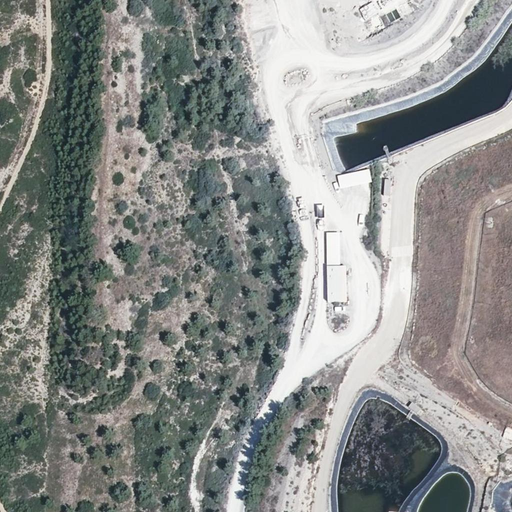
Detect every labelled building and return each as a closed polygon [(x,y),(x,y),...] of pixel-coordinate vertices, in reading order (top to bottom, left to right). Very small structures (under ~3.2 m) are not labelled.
[(371,0),(358,7),(364,19),(378,11),(371,0)] [(386,22),(398,13),(393,6),(381,15),(386,22)] [(339,174),(339,189),(372,187),(372,173),(339,174)] [(327,234),(327,304),(347,304),(347,267),(341,267),(341,234),(327,234)] [(511,429),(506,427),(503,437),(511,440),(511,429)]
